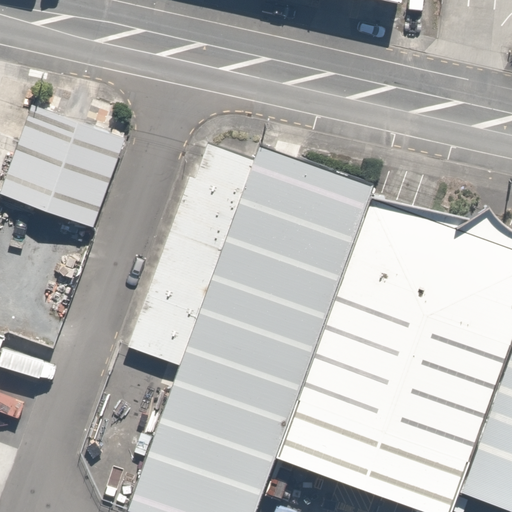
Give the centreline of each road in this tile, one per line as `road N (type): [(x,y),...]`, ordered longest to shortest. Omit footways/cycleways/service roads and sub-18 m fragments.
road 1 (unclassified): [(185,58),(26,511)]
road 2 (unclassified): [(185,58),(511,132)]
road 3 (unclassified): [(0,19),(185,58)]
